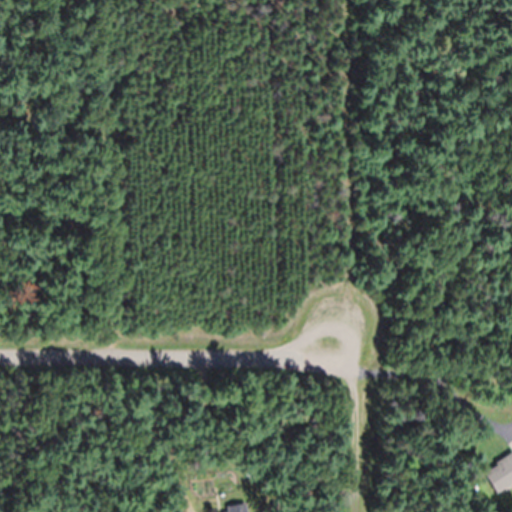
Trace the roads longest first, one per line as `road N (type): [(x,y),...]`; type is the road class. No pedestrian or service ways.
road 1 (residential): [(0,360),(278,363),(346,335)]
road 2 (residential): [(346,335),(346,511)]
